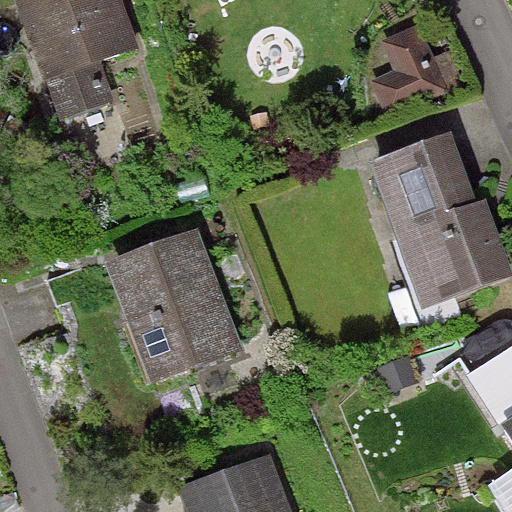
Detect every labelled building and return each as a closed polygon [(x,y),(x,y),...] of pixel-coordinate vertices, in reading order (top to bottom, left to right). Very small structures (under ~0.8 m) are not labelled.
[(115,0),(3,0),(56,132),(117,108),(102,70),(138,56),(115,0)] [(414,29),(378,45),(389,70),(366,80),(377,104),(436,76),(414,29)] [(447,137),(365,166),(416,316),(511,282),(511,281),(485,203),(471,208),(447,137)] [(197,232),(100,268),(146,390),(242,354),(197,232)] [(511,421),(511,346),(463,378),(497,431),(511,421)] [(407,360),(377,372),(387,397),(417,385),(407,360)] [(511,511),(511,421),(497,431),(511,454),(511,471),(485,489),(499,511),(511,511)] [(287,511),(267,456),(171,491),(178,511),(287,511)]
